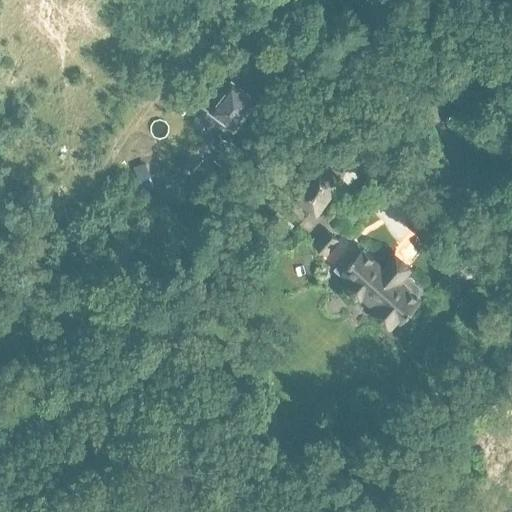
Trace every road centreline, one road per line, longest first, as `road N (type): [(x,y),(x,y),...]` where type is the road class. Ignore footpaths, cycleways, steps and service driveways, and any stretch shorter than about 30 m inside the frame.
road 1 (track): [(0,292),(235,0)]
road 2 (residential): [(511,250),(294,63),(335,0)]
